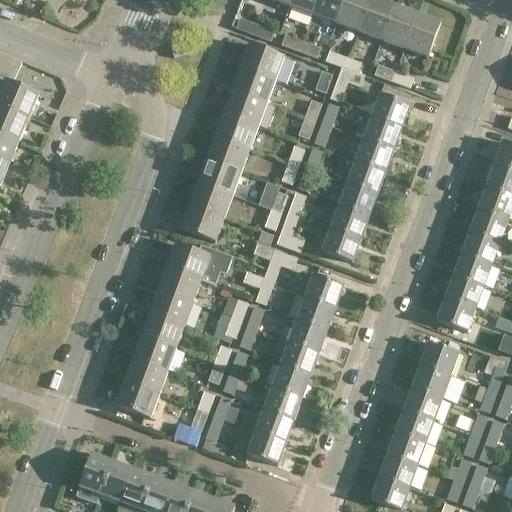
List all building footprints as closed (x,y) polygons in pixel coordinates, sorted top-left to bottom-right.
[(312,16),(318,0),(291,0),(289,8),(312,16)] [(335,25),(344,0),(318,0),(312,16),(335,25)] [(358,33),(370,0),(344,0),(335,25),(358,33)] [(370,0),(358,33),(383,42),(395,8),(374,0),(370,0)] [(383,42),(405,51),(418,16),(395,8),(383,42)] [(428,59),(440,24),(418,16),(405,51),(428,59)] [(274,33),(256,26),(252,37),(270,43),(274,33)] [(284,36),(280,46),(298,53),(302,42),(284,36)] [(298,53),(316,59),(319,49),(302,42),(298,53)] [(249,46),(240,70),(275,82),(283,59),(249,46)] [(341,68),(345,58),(329,52),(325,62),(341,68)] [(0,80),(1,81),(10,58),(0,53),(0,80)] [(4,82),(5,82),(12,85),(22,63),(10,58),(1,81),(4,82)] [(361,64),(345,58),(341,68),(357,74),(361,64)] [(396,73),(378,67),(374,77),(392,84),(396,73)] [(364,76),(357,74),(341,68),(330,100),(340,104),(347,84),(360,89),(364,76)] [(232,93),(266,105),(275,82),(240,70),(232,93)] [(332,76),(321,72),(314,90),(325,94),(332,76)] [(413,80),(396,73),(392,84),(409,90),(413,80)] [(5,82),(4,82),(0,92),(0,106),(29,119),(39,97),(12,85),(5,82)] [(223,116),(258,128),(266,105),(232,93),(223,116)] [(410,107),(380,96),(372,119),(402,130),(410,107)] [(314,123),(321,105),(310,101),(304,119),(314,123)] [(330,128),(338,108),(328,104),(320,124),(330,128)] [(29,119),(0,106),(0,133),(19,142),(29,119)] [(215,139),(249,152),(258,128),(223,116),(215,139)] [(304,119),(297,136),(308,140),(314,123),(304,119)] [(393,152),(402,130),(372,119),(363,141),(393,152)] [(320,124),(312,144),(323,148),(330,128),(320,124)] [(19,142),(0,133),(0,160),(9,164),(19,142)] [(206,162),(241,175),(249,152),(215,139),(206,162)] [(385,175),(393,152),(363,141),(355,164),(385,175)] [(511,146),(503,143),(495,166),(511,172),(511,146)] [(297,169),(304,151),(294,147),(287,165),(297,169)] [(314,173),(322,153),(311,149),(304,169),(314,173)] [(0,186),(9,164),(0,160),(0,186)] [(198,185),(232,198),(241,175),(206,162),(198,185)] [(376,198),(385,175),(355,164),(347,187),(376,198)] [(287,165),(280,182),(291,186),(297,169),(287,165)] [(511,197),(511,172),(495,166),(486,188),(511,197)] [(304,169),(296,189),(307,193),(314,173),(304,169)] [(189,208),(224,221),(232,198),(198,185),(189,208)] [(367,222),(376,198),(347,187),(338,211),(367,222)] [(508,222),(511,210),(511,197),(486,188),(478,211),(508,222)] [(281,215),(287,197),(277,193),(270,211),(281,215)] [(297,220),(305,197),(295,194),(287,216),(297,220)] [(181,231),(215,244),(224,221),(189,208),(181,231)] [(270,211),(264,229),(274,233),(281,215),(270,211)] [(360,243),(367,222),(338,211),(330,232),(360,243)] [(470,233),(500,244),(508,222),(478,211),(470,233)] [(299,255),(304,242),(291,237),(297,220),(287,216),(275,246),(299,255)] [(322,253),(352,264),(360,243),(330,232),(322,253)] [(462,256),(491,267),(500,244),(470,233),(462,256)] [(253,256),(270,262),(274,251),(257,245),(253,256)] [(204,248),(201,256),(175,246),(166,270),(201,283),(215,288),(220,274),(226,276),(232,258),(204,248)] [(274,251),(270,262),(263,280),(262,283),(273,287),(280,268),(293,272),(297,260),(274,251)] [(453,278),(483,289),(491,267),(462,256),(453,278)] [(166,270),(158,292),(193,305),(201,283),(166,270)] [(246,274),(243,284),(260,290),(262,283),(263,280),(246,274)] [(343,288),(313,277),(305,299),(335,310),(343,288)] [(445,301),(475,312),(483,289),(453,278),(445,301)] [(255,304),(266,308),(273,287),(262,283),(260,290),(255,304)] [(158,292),(150,315),(184,328),(193,305),(158,292)] [(305,299),(297,322),(327,333),(335,310),(305,299)] [(467,334),(475,312),(445,301),(437,323),(467,334)] [(227,302),(222,315),(231,319),(241,323),(248,306),(237,302),(236,305),(227,302)] [(263,312),(253,308),(246,328),(256,332),(263,312)] [(150,315),(141,338),(176,351),(184,328),(150,315)] [(495,327),(511,333),(511,322),(499,317),(495,327)] [(231,319),(224,337),(235,341),(241,323),(231,319)] [(297,322),(289,344),(318,355),(327,333),(297,322)] [(239,349),(248,352),(256,332),(246,328),(239,349)] [(141,338),(133,361),(167,374),(176,351),(141,338)] [(499,352),(511,356),(511,340),(504,338),(499,352)] [(281,341),(276,353),(284,356),(280,366),(310,377),(318,355),(289,344),(281,341)] [(429,344),(421,367),(450,378),(459,355),(429,344)] [(224,369),(231,352),(220,348),(214,365),(224,369)] [(247,357),(237,353),(230,373),(239,377),(247,357)] [(133,361),(124,384),(159,397),(167,374),(133,361)] [(214,365),(207,383),(218,387),(224,369),(214,365)] [(280,366),(272,389),(302,400),(310,377),(280,366)] [(450,378),(421,367),(412,389),(442,400),(450,378)] [(494,371),(487,391),(497,395),(504,374),(505,372),(495,368),(494,371)] [(222,394),(232,397),(239,377),(230,373),(222,394)] [(511,377),(510,377),(502,397),(511,400),(511,377)] [(115,407),(150,420),(159,397),(124,384),(115,407)] [(272,389),(264,411),(294,422),(302,400),(272,389)] [(442,400),(412,389),(404,412),(434,423),(442,400)] [(487,391),(479,412),(489,415),(497,395),(487,391)] [(214,397),(204,393),(197,411),(208,415),(214,397)] [(511,400),(502,397),(495,417),(505,421),(511,400)] [(230,401),(221,398),(213,419),(223,423),(230,401)] [(172,422),(167,436),(194,446),(199,432),(201,433),(208,415),(197,411),(191,429),(172,422)] [(264,411),(256,434),(285,445),(294,422),(264,411)] [(434,423),(404,412),(396,434),(426,445),(434,423)] [(480,439),(487,419),(478,416),(470,436),(480,439)] [(205,441),(215,444),(223,423),(213,419),(205,441)] [(496,445),(503,425),(493,421),(486,442),(496,445)] [(247,456),(277,467),(285,445),(256,434),(247,456)] [(426,445),(396,434),(387,456),(417,467),(426,445)] [(470,436),(463,457),(472,460),(480,439),(470,436)] [(486,442),(478,462),(488,466),(496,445),(486,442)] [(76,498),(97,506),(100,497),(112,464),(91,456),(76,498)] [(417,467),(387,456),(379,479),(409,490),(417,467)] [(451,468),(447,479),(454,481),(463,484),(471,464),(461,461),(458,470),(451,468)] [(121,504),(133,472),(112,464),(100,497),(121,504)] [(479,490),(486,470),(477,466),(469,487),(479,490)] [(133,472),(121,504),(118,511),(141,511),(153,479),(133,472)] [(141,511),(164,511),(173,486),(153,479),(141,511)] [(390,509),(390,508),(400,511),(409,490),(379,479),(371,502),(390,509)] [(454,481),(446,501),(456,505),(463,484),(454,481)] [(186,511),(193,494),(173,486),(164,511),(186,511)] [(469,487),(462,507),(471,511),(479,490),(469,487)] [(209,511),(214,501),(193,494),(186,511),(209,511)] [(233,511),(234,509),(214,501),(209,511),(233,511)]
